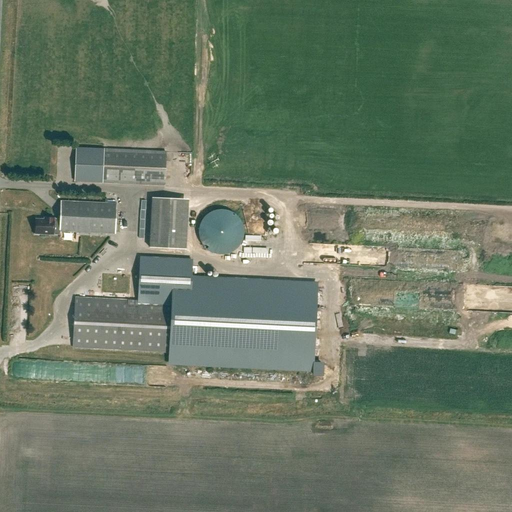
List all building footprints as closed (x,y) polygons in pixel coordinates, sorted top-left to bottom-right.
[(166,186),(167,152),(78,148),(77,182),(166,186)] [(184,248),(185,198),(149,197),(147,247),(184,248)] [(115,235),(116,203),(60,201),(59,221),(54,220),(54,219),(45,218),(44,220),(36,220),(36,233),(59,234),(59,232),(115,235)] [(243,246),(232,207),(195,217),(206,256),(243,246)] [(141,257),(138,301),(75,297),(72,348),(170,353),(169,363),(312,370),(316,285),(191,279),(192,260),(141,257)]
